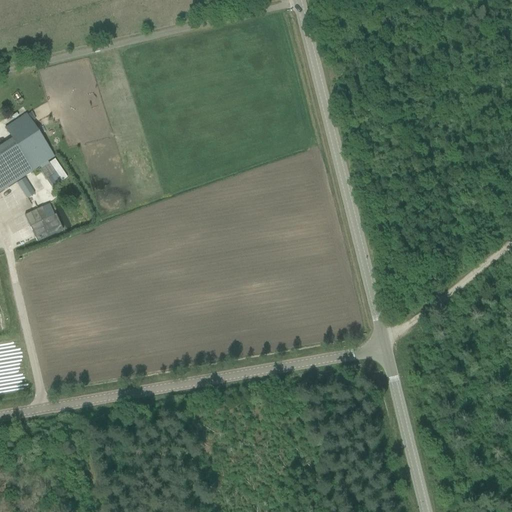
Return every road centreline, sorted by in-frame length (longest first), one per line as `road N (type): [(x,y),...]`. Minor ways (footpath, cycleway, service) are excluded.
road 1 (unclassified): [(0,416),(385,348)]
road 2 (tertiary): [(385,348),(298,3)]
road 3 (unclassified): [(298,3),(0,75)]
road 4 (tertiary): [(424,511),(385,348)]
road 5 (track): [(44,408),(7,247)]
road 6 (track): [(385,348),(511,246)]
